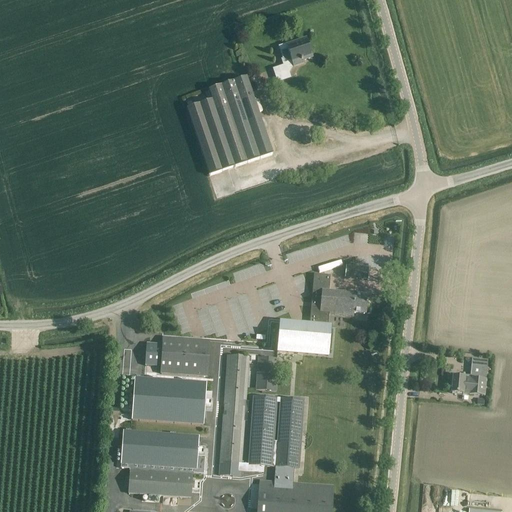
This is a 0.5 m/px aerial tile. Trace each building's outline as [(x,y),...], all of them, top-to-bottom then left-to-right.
[(283,65),(273,69),(275,76),(289,71),(287,65),(292,63),(294,66),(304,63),(303,61),(312,58),(306,40),(287,46),(288,48),(280,51),(283,59),(281,59),(283,65)] [(254,102),(247,78),(208,91),(211,101),(186,110),(209,176),(234,168),(273,155),(258,113),(262,111),(258,100),(254,102)] [(286,255),(289,264),(332,248),(329,240),(286,255)] [(367,281),(368,269),(346,267),(345,279),(367,281)] [(325,330),(327,315),(353,317),(354,314),(366,315),(368,296),(355,295),(356,294),(329,291),(330,276),(327,276),(327,275),(327,273),(325,272),(324,271),(322,271),(321,271),(320,272),(319,272),(318,273),(318,274),(318,275),(314,275),(309,329),(308,328),(308,326),(301,325),(301,328),(279,326),(279,329),(277,329),(275,349),(277,349),(277,352),(328,356),(328,353),(331,354),(332,333),(330,333),(330,330),(325,330)] [(207,378),(209,341),(163,338),(160,374),(207,378)] [(249,357),(227,356),(219,464),(242,466),(249,357)] [(276,392),(276,391),(278,360),(259,359),(258,359),(256,391),(276,392)] [(484,397),(486,380),(487,361),(472,360),(470,376),(464,376),(464,378),(453,377),(451,394),(484,397)] [(121,377),(119,407),(133,408),(132,420),(204,425),(204,416),(205,411),(212,411),(213,400),(206,400),(207,383),(121,377)] [(242,466),(219,464),(218,478),(241,480),(241,473),(246,473),(264,474),(264,468),(300,470),(305,401),(254,398),(250,466),(242,466)] [(119,432),(117,470),(126,471),(125,496),(189,499),(189,493),(197,492),(197,484),(189,484),(190,474),(201,474),(203,450),(194,450),(196,436),(173,435),(173,433),(166,433),(166,435),(130,433),(131,431),(122,431),(123,433),(119,432)] [(332,511),(334,487),(259,481),(256,511),(332,511)] [(422,485),(421,511),(439,511),(440,485),(422,485)]
